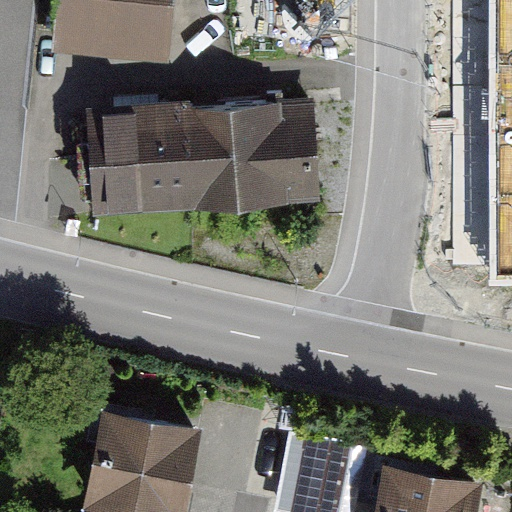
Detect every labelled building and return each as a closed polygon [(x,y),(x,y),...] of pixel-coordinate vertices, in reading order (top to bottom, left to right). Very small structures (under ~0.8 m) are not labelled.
[(174,0),(57,0),(54,46),(170,56),(174,0)] [(105,97),(109,203),(320,194),(316,89),(105,97)] [(511,104),(477,103),(465,295),(511,297),(511,104)] [(184,511),(203,417),(103,399),(84,496),(167,511),(184,511)] [(292,430),(277,509),(294,511),(342,511),(355,441),(292,430)] [(476,511),(484,470),(384,452),(372,511),(476,511)]
